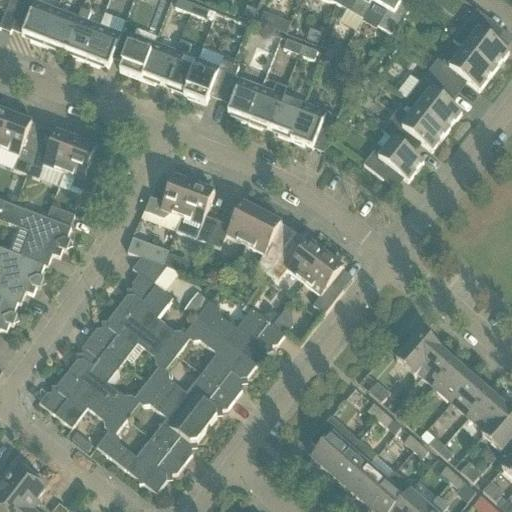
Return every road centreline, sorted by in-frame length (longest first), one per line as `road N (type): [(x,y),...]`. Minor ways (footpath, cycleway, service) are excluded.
road 1 (residential): [(0,394),(87,276),(160,130)]
road 2 (residential): [(160,130),(314,204),(391,259)]
road 3 (residential): [(391,259),(229,465)]
road 4 (residential): [(511,101),(391,259)]
road 5 (residential): [(0,400),(134,511)]
road 6 (residential): [(0,71),(160,130)]
road 7 (residential): [(391,259),(511,361)]
